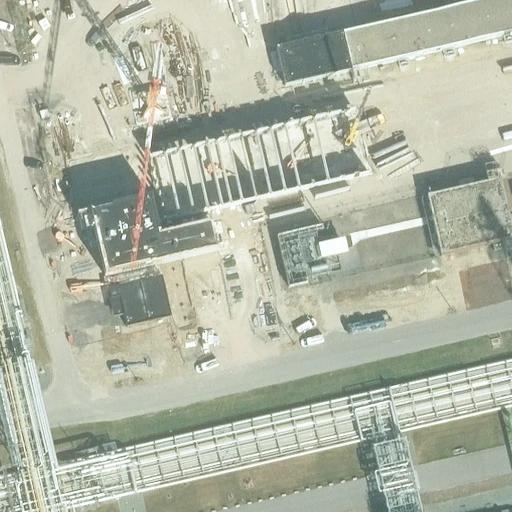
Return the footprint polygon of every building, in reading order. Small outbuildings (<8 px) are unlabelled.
[(511,0),(0,0),(0,415),(4,431),(14,474),(55,465),(45,421),(0,223),(0,0),(511,0)] [(511,36),(511,0),(498,0),(476,5),(341,36),(350,74),(511,36)] [(459,190),(427,197),(442,257),(491,246),(494,252),(502,249),(501,243),(511,241),(511,234),(500,180),(478,186),(476,178),(469,180),(471,187),(466,188),(465,181),(457,182),(459,190)] [(271,234),(293,229),(289,211),(266,216),(269,229),(271,234)] [(344,241),(317,247),(321,261),(348,255),(344,241)] [(161,278),(109,290),(111,299),(109,300),(113,319),(124,316),(127,328),(171,318),(161,278)] [(511,360),(55,465),(63,511),(370,441),(408,432),(511,407),(511,360)] [(427,511),(419,477),(408,432),(370,441),(380,487),(385,511),(427,511)] [(55,465),(14,474),(27,511),(63,511),(55,465)] [(27,511),(14,474),(0,477),(0,511),(27,511)]
